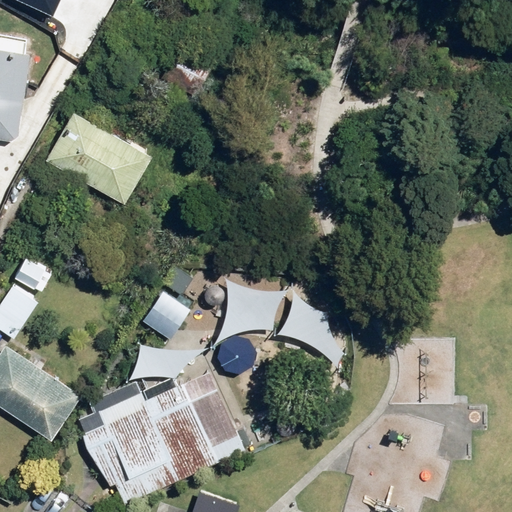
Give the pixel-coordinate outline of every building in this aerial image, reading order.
[(15,0),(54,16),(60,0),(15,0)] [(213,57),(180,40),(164,71),(198,88),(213,57)] [(27,49),(0,44),(0,135),(12,137),(27,49)] [(148,151),(70,107),(42,156),(120,200),(148,151)] [(24,254),(12,275),(38,291),(51,270),(24,254)] [(36,298),(10,283),(0,300),(0,327),(14,336),(36,298)] [(169,337),(189,309),(162,290),(142,318),(169,337)] [(79,392),(2,341),(0,344),(0,406),(48,438),(79,392)] [(93,410),(76,416),(83,445),(108,484),(113,481),(122,500),(240,451),(206,369),(142,396),(135,379),(88,399),(93,410)] [(233,511),(236,502),(196,488),(187,511),(233,511)]
